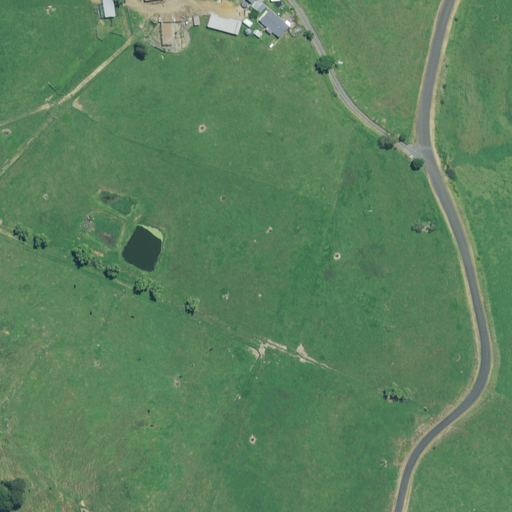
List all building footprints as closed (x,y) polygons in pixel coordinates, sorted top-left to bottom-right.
[(113,16),(110,0),(101,0),(103,18),(113,16)] [(264,7),(257,1),(251,7),(258,14),(264,7)] [(285,26),(267,10),(257,21),(266,29),(264,31),(268,35),(270,33),(276,37),(285,26)] [(239,23),(209,15),(206,27),(235,35),(239,23)] [(251,24),(244,19),(241,23),(248,27),(251,24)] [(170,45),(169,24),(160,24),(160,45),(170,45)]
